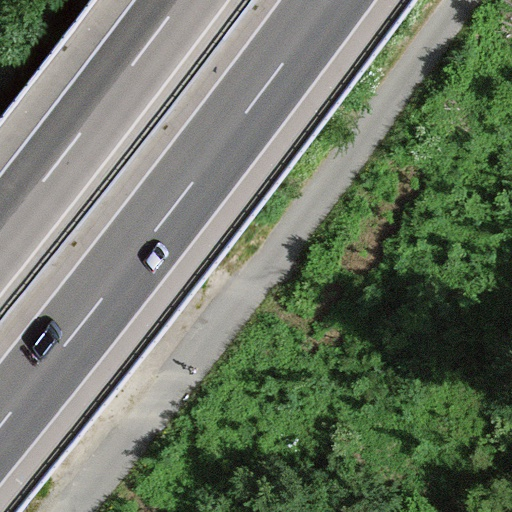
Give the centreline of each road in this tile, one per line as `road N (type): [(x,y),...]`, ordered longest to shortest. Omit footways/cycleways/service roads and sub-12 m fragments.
road 1 (unclassified): [(71,511),(462,0)]
road 2 (motorway): [(0,425),(329,0)]
road 3 (motorway): [(180,0),(0,234)]
